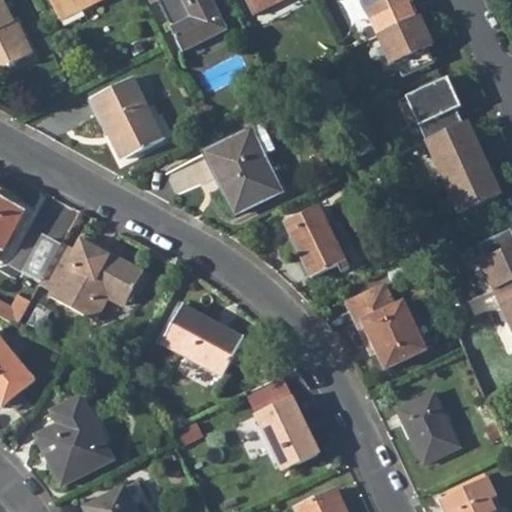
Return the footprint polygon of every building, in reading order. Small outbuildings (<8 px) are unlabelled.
[(15,21),(12,22),(0,0),(0,69),(31,54),(15,21)] [(91,0),(49,0),(60,21),(82,10),(81,5),(91,0)] [(91,0),(81,5),(82,10),(101,0),(91,0)] [(182,53),(227,31),(211,0),(159,0),(173,28),(170,29),(182,53)] [(245,0),(250,10),(270,0),(245,0)] [(270,0),(250,10),(254,17),(287,0),(270,0)] [(414,4),(411,0),(361,0),(378,38),(415,21),(409,6),(414,4)] [(378,38),(392,67),(396,65),(402,80),(435,65),(429,50),(434,47),(420,18),(415,21),(378,38)] [(91,99),(122,162),(164,141),(133,78),(91,99)] [(443,83),(406,99),(426,143),(463,127),(457,112),(461,109),(448,80),(443,83)] [(426,143),(446,187),(483,170),(477,156),(481,153),(468,124),(463,127),(426,143)] [(232,214),(279,192),(261,155),(272,150),(260,125),(207,150),(223,183),(219,185),(232,214)] [(483,170),(446,187),(460,216),(464,214),(471,229),(503,214),(497,200),(501,197),(488,168),(483,170)] [(0,251),(1,252),(23,211),(0,198),(0,193),(1,192),(0,191),(0,251)] [(349,270),(345,263),(319,207),(284,224),(311,279),(337,267),(341,274),(349,270)] [(415,233),(421,247),(430,243),(423,229),(415,233)] [(494,293),(511,284),(511,233),(511,232),(479,247),(486,262),(481,264),(494,293)] [(23,273),(42,283),(61,247),(43,237),(23,273)] [(96,320),(110,294),(127,304),(143,274),(120,261),(119,263),(109,257),(111,252),(93,242),(90,247),(81,242),(75,254),(55,290),(52,296),(96,320)] [(55,290),(75,254),(61,247),(42,283),(55,290)] [(511,284),(494,293),(511,331),(511,284)] [(378,352),(387,370),(427,351),(404,304),(396,308),(386,286),(349,304),(369,345),(374,343),(378,352)] [(0,317),(16,328),(30,303),(18,296),(11,308),(0,301),(0,317)] [(28,322),(41,329),(52,309),(38,302),(28,322)] [(183,306),(161,344),(223,379),(242,344),(217,329),(219,326),(183,306)] [(0,405),(2,408),(35,382),(0,339),(0,405)] [(369,345),(373,354),(378,352),(374,343),(369,345)] [(397,411),(423,466),(459,449),(433,394),(397,411)] [(61,487),(114,460),(81,398),(51,413),(58,427),(36,438),(61,487)] [(256,416),(284,473),(320,455),(319,453),(314,455),(312,451),(316,448),(292,398),(256,416)] [(480,412),(487,427),(496,423),(489,408),(480,412)] [(494,511),(489,501),(496,498),(487,480),(441,502),(445,511),(494,511)] [(136,511),(125,488),(86,507),(88,511),(136,511)] [(345,511),(336,491),(294,510),(295,511),(345,511)]
